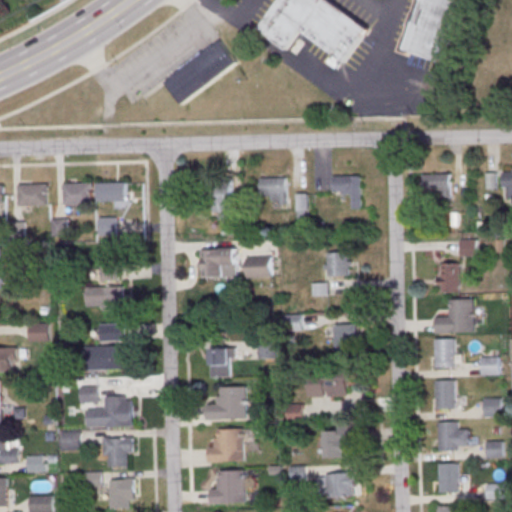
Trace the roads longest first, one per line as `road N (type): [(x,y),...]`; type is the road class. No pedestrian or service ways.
road 1 (residential): [(511,136),(0,149)]
road 2 (residential): [(401,511),(392,139)]
road 3 (residential): [(171,511),(163,145)]
road 4 (secondary): [(129,0),(0,74)]
